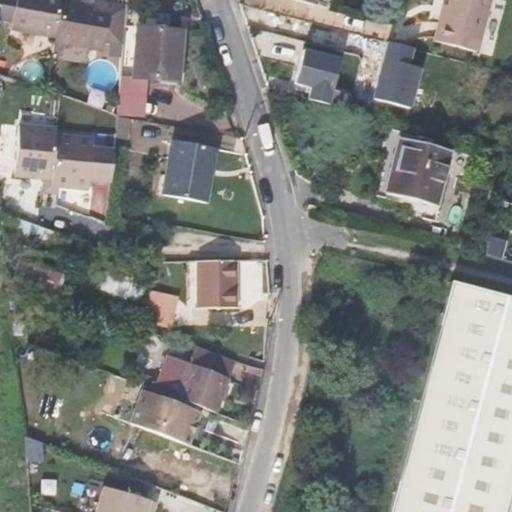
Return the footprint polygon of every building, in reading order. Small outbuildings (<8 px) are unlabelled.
[(10,31),(29,34),(34,0),(2,0),(0,13),(0,21),(11,23),(10,31)] [(121,42),(124,2),(110,1),(101,0),(94,0),(95,6),(81,5),(60,1),(60,0),(34,0),(29,34),(56,37),(55,43),(90,48),(105,50),(106,41),(121,42)] [(447,22),(441,20),(435,42),(478,52),(490,0),(452,0),(450,7),(447,22)] [(444,6),(441,20),(447,22),(450,7),(444,6)] [(136,28),(132,76),(142,77),(178,81),(182,31),(136,28)] [(90,48),(55,43),(53,59),(86,64),(90,48)] [(304,51),(296,82),(331,91),(339,60),(304,51)] [(393,62),(359,53),(357,64),(363,66),(361,73),(389,80),(393,62)] [(363,66),(357,64),(355,72),(361,73),(363,66)] [(139,121),(142,77),(132,76),(118,74),(113,116),(122,118),(125,118),(139,121)] [(113,116),(112,132),(119,132),(122,118),(113,116)] [(107,184),(110,152),(92,150),(92,141),(57,138),(57,131),(17,128),(13,175),(47,179),(46,193),(59,195),(60,188),(87,190),(89,182),(107,184)] [(385,195),(413,201),(435,206),(440,185),(448,151),(399,139),(385,195)] [(172,142),(161,195),(205,204),(215,151),(172,142)] [(449,186),(440,185),(435,206),(413,201),(411,212),(441,220),(449,186)] [(10,240),(46,253),(53,232),(11,218),(5,238),(10,240)] [(9,298),(25,303),(35,264),(52,271),(56,262),(39,255),(39,254),(21,245),(7,279),(9,298)] [(140,303),(147,285),(132,280),(135,269),(94,255),(95,252),(80,248),(76,260),(90,265),(85,280),(84,282),(140,303)] [(233,259),(187,261),(187,287),(197,287),(197,310),(234,308),(233,259)] [(90,265),(76,260),(71,275),(85,280),(90,265)] [(511,298),(484,291),(450,281),(389,511),(508,511),(511,498),(511,298)] [(173,326),(179,296),(151,290),(144,320),(173,326)] [(17,314),(26,317),(28,307),(12,301),(12,313),(17,314)] [(70,304),(66,316),(103,327),(107,316),(70,304)] [(25,343),(26,317),(17,314),(12,313),(10,313),(13,340),(15,341),(25,343)] [(68,348),(84,355),(88,344),(73,338),(68,348)] [(124,361),(92,348),(88,360),(120,374),(124,361)] [(155,392),(178,400),(216,414),(230,377),(190,362),(188,367),(167,359),(155,392)] [(261,374),(263,368),(251,365),(249,370),(261,374)] [(143,392),(130,425),(189,447),(202,413),(143,392)] [(65,408),(18,395),(19,417),(49,428),(51,429),(60,430),(65,408)] [(49,428),(30,424),(26,434),(49,445),(53,445),(57,431),(51,429),(49,428)] [(154,511),(157,505),(104,490),(97,511),(154,511)]
